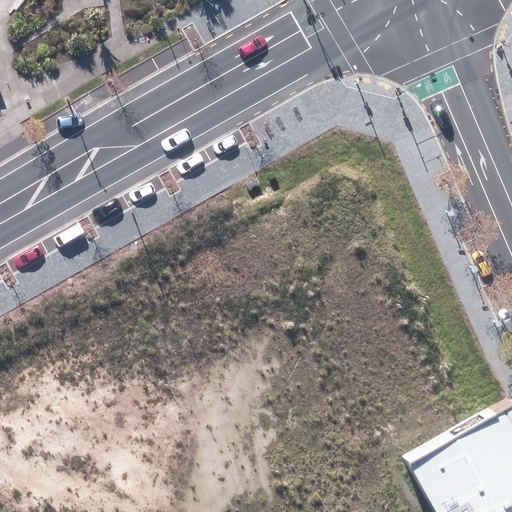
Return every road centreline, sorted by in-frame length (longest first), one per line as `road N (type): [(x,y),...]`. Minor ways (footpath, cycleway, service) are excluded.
road 1 (tertiary): [(364,0),(0,206)]
road 2 (unclassified): [(511,231),(409,0)]
